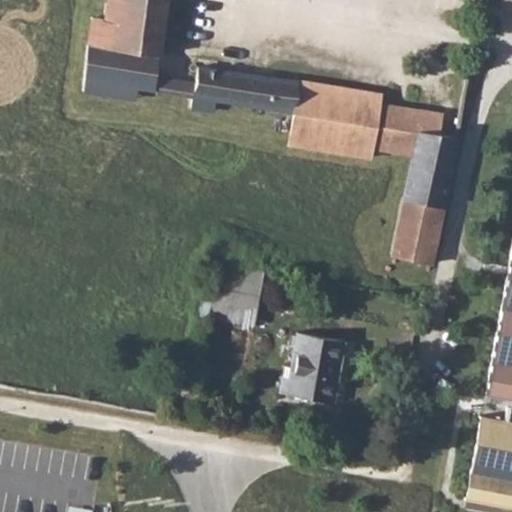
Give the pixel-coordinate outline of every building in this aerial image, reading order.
[(104,0),(101,18),(89,16),(84,41),(82,76),(152,88),(154,73),(163,0),(104,0)] [(292,112),(297,80),(196,65),(195,71),(193,80),(191,95),(213,99),(292,112)] [(193,80),(154,73),(152,88),(191,95),(193,80)] [(133,85),(82,76),(80,90),(131,99),(133,85)] [(297,80),(292,112),(287,143),(370,157),(372,147),(411,154),(402,196),(442,204),(456,135),(436,132),(440,111),(410,107),(378,102),(379,91),(297,80)] [(213,99),(191,95),(189,107),(211,111),(213,99)] [(442,204),(402,196),(390,254),(429,262),(442,204)] [(511,245),(485,393),(507,397),(503,419),(481,415),(466,498),(511,506),(511,245)] [(215,261),(211,287),(258,295),(262,269),(215,261)] [(258,295),(211,287),(206,317),(252,324),(258,295)] [(288,377),(282,375),(279,393),(331,401),(342,340),(296,332),(290,366),(288,377)]
